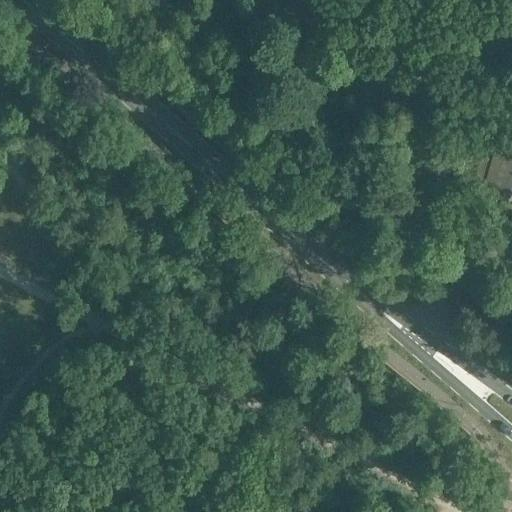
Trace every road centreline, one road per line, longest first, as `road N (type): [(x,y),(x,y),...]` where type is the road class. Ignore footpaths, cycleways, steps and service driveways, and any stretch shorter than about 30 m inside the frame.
road 1 (secondary): [(415,337),(22,0)]
road 2 (secondary): [(415,337),(426,361),(511,433)]
